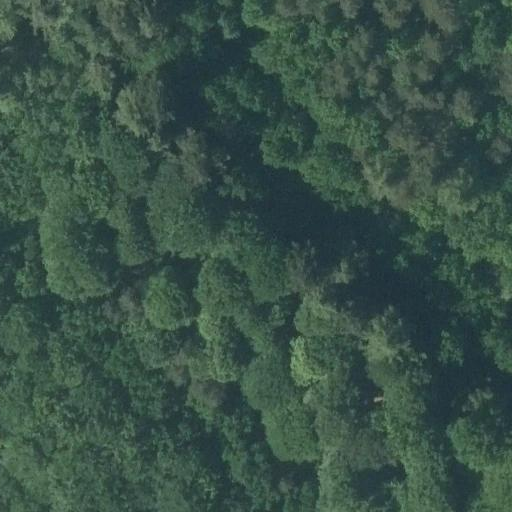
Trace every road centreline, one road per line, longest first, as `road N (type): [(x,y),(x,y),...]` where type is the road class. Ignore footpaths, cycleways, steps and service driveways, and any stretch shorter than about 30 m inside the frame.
road 1 (track): [(157,0),(511,317)]
road 2 (track): [(0,200),(191,0)]
